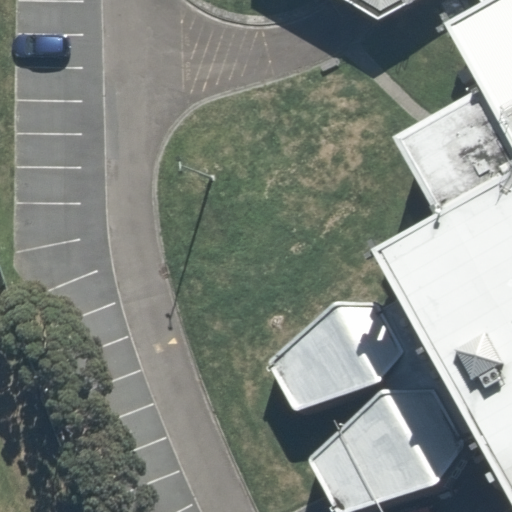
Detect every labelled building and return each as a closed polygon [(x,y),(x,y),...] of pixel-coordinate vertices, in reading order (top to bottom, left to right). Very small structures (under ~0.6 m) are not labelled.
[(350,0),(391,24),(435,0),(350,0)] [(511,0),(486,0),(488,2),(501,24),(511,17),(511,0)] [(511,17),(501,24),(477,38),(508,90),(509,93),(511,98),(511,17)] [(469,229),(511,205),(511,98),(452,132),(421,149),(469,229)] [(511,205),(469,229),(408,260),(427,294),(503,432),(511,447),(511,205)] [(475,443),(503,432),(427,294),(392,311),(389,306),(350,307),(283,366),(308,415),(392,389),(396,395),(320,464),(339,498),(346,511),(377,511),(453,489),(478,450),(475,443)]
